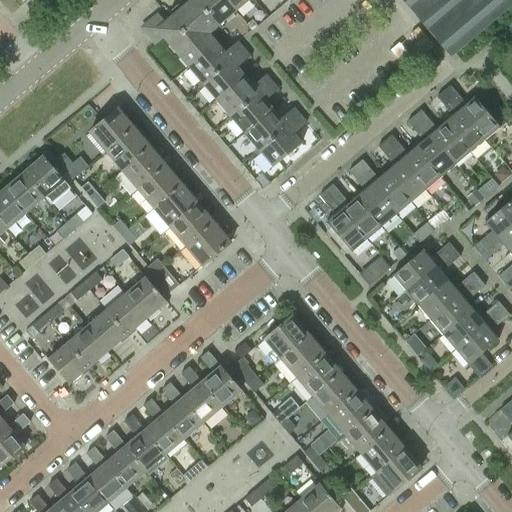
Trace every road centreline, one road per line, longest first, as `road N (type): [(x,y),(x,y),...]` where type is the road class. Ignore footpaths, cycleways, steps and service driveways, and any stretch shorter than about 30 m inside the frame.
road 1 (residential): [(0,496),(293,252)]
road 2 (residential): [(266,220),(95,14)]
road 3 (residential): [(438,425),(293,252)]
road 4 (residential): [(266,220),(433,83)]
